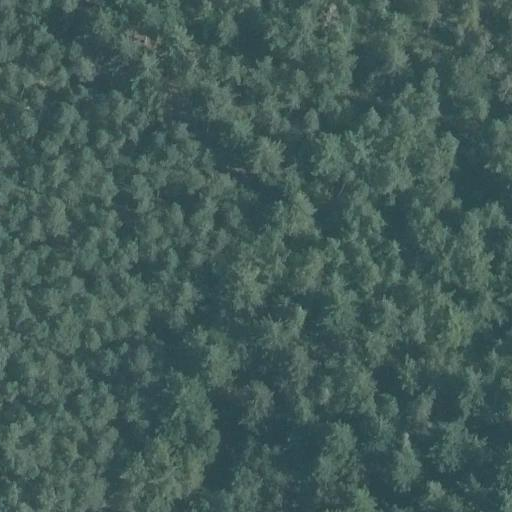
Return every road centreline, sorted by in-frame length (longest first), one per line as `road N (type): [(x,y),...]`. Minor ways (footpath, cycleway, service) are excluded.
road 1 (track): [(62,0),(105,94),(143,122),(198,134),(238,214),(233,250),(118,458),(103,511)]
road 2 (track): [(368,0),(511,121)]
